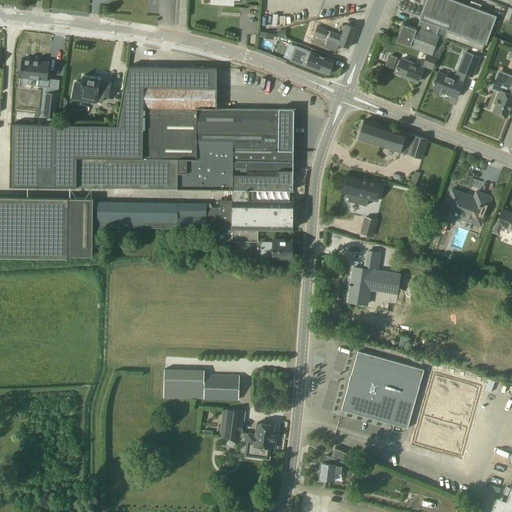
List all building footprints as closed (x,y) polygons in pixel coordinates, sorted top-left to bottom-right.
[(444,38),(482,52),(485,44),(486,44),(496,16),(453,0),(426,0),(419,19),(420,20),(417,28),(403,22),(396,41),(437,57),(444,38)] [(328,40),(326,47),(336,50),(338,44),(348,48),(355,30),(355,29),(346,25),(342,35),(331,31),(328,40)] [(314,35),(324,39),(328,30),(317,26),(314,35)] [(259,37),(273,40),(274,35),(260,32),(259,37)] [(334,61),(295,46),(290,60),(328,75),(334,61)] [(438,73),(432,88),(456,97),(462,82),(465,75),(472,78),(481,57),(466,51),(455,79),(438,73)] [(432,70),(437,57),(427,53),(423,66),(432,70)] [(388,59),(385,66),(393,69),(396,62),(397,58),(391,55),(389,57),(388,59)] [(423,68),(401,59),(396,73),(418,82),(423,68)] [(22,60),(20,78),(39,80),(38,86),(47,87),(48,87),(49,79),(47,79),(49,63),(22,60)] [(226,228),(226,230),(258,231),(258,229),(292,230),(292,201),(254,201),(254,190),(293,190),(294,109),(216,108),(217,68),(127,67),(117,126),(10,124),(10,187),(233,190),(233,200),(220,200),(220,207),(206,207),(206,203),(97,202),(97,227),(226,228)] [(511,75),(499,70),(492,88),(499,91),(494,103),(496,104),(493,112),(507,117),(511,104),(511,75)] [(96,103),(96,102),(100,103),(104,101),(105,96),(113,98),(116,83),(107,81),(107,82),(100,81),(100,79),(83,75),(81,83),(75,82),(72,98),(96,103)] [(57,94),(45,93),(43,116),(55,118),(57,94)] [(364,120),(358,139),(400,152),(406,133),(364,120)] [(410,156),(422,159),(428,140),(416,136),(410,156)] [(420,173),(415,171),(410,183),(415,185),(420,173)] [(342,193),(350,195),(348,201),(366,206),(368,199),(376,201),(381,182),(347,174),(342,193)] [(444,209),(466,217),(466,220),(481,225),(491,197),(476,191),(474,198),(452,189),(444,209)] [(93,199),(0,197),(0,257),(67,258),(67,255),(92,256),(93,199)] [(511,213),(501,209),(495,224),(511,230),(511,238),(511,239),(511,213)] [(378,220),(365,217),(360,234),(373,238),(378,220)] [(437,222),(434,231),(443,234),(446,226),(437,222)] [(257,242),(258,231),(226,230),(226,242),(257,242)] [(292,239),(273,239),(273,242),(261,242),(261,258),(273,258),(273,259),(292,259),(292,239)] [(367,250),(365,263),(379,265),(381,253),(367,250)] [(353,267),(348,301),(367,304),(369,289),(394,293),(397,274),(378,271),(364,269),(353,267)] [(410,338),(401,336),(398,349),(407,351),(410,338)] [(341,410),(407,428),(424,370),(358,352),(341,410)] [(204,370),(164,369),(163,398),(204,399),(239,400),(240,375),(204,374),(204,370)] [(433,373),(413,444),(461,457),(481,386),(433,373)] [(223,408),(219,437),(242,440),(242,437),(248,437),(246,450),(257,452),(256,457),(268,459),(270,448),(274,448),(275,442),(272,441),(274,426),(257,423),(255,435),(243,433),(246,411),(223,408)] [(318,480),(318,481),(326,482),(327,480),(334,481),(335,473),(343,474),(344,463),(348,464),(351,455),(355,457),(355,456),(335,448),(334,449),(335,449),(331,457),(327,455),(327,456),(326,464),(323,463),(322,465),(320,465),(318,480)] [(511,511),(511,486),(506,502),(496,498),(490,511),(511,511)]
